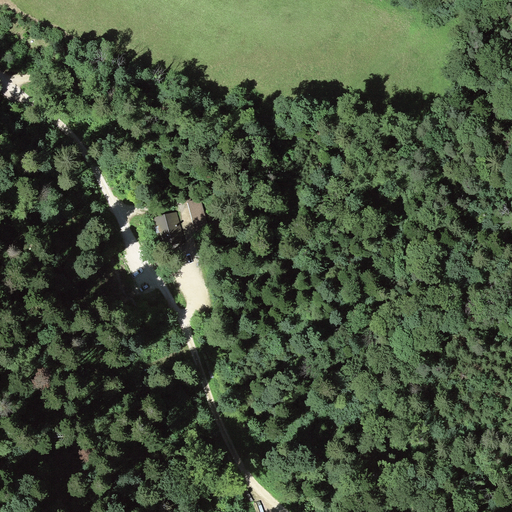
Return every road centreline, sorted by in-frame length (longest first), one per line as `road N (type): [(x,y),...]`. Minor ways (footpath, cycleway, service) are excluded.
road 1 (track): [(142,268),(177,314),(220,425),(284,511)]
road 2 (unclassified): [(0,76),(79,143),(142,268)]
